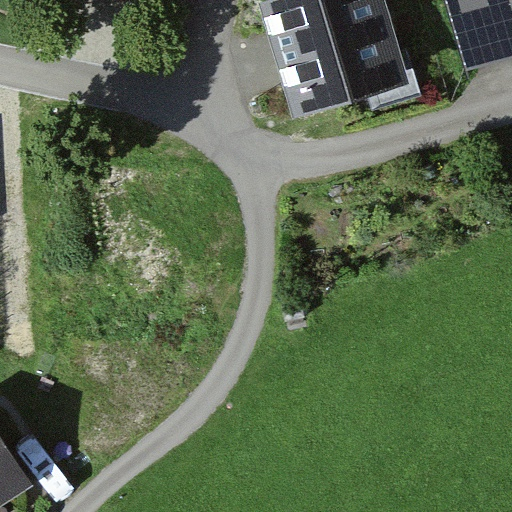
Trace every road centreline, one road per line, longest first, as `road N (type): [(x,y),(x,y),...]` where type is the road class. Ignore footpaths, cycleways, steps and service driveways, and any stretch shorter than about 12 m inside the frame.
road 1 (residential): [(0,63),(144,92),(186,108),(258,161)]
road 2 (track): [(511,112),(330,163),(258,161)]
